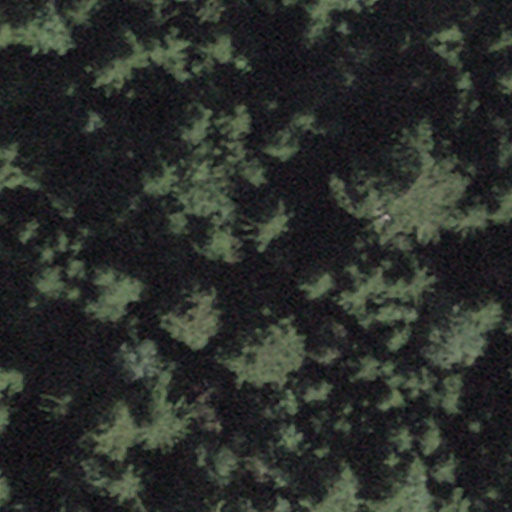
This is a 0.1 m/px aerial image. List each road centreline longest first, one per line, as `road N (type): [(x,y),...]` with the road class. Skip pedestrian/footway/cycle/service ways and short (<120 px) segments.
road 1 (track): [(0,483),(253,511)]
road 2 (track): [(206,0),(29,55),(0,74)]
